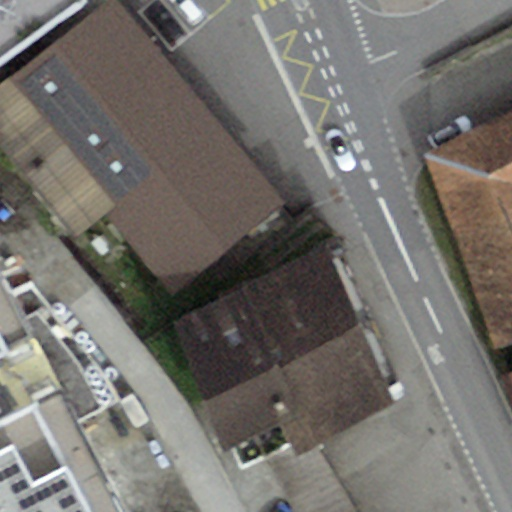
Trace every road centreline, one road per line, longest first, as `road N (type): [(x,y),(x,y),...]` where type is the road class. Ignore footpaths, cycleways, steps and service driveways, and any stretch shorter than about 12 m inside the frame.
road 1 (primary): [(327,85),(511,495)]
road 2 (residential): [(327,85),(489,0)]
